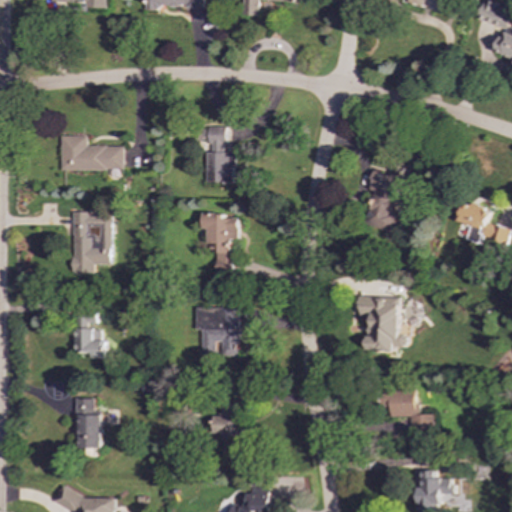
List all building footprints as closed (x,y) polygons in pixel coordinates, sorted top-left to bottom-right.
[(107,0),(53,0),(86,1),(86,8),(107,8),(107,0)] [(205,0),(147,0),(147,10),(160,10),(160,6),(205,8),(205,0)] [(260,0),(295,2),(295,0),(245,0),(245,16),(259,16),(260,0)] [(448,10),(450,0),(404,0),(404,2),(448,10)] [(484,0),(478,19),(504,29),(495,54),(511,60),(511,13),(499,9),(501,4),(488,0),(484,0)] [(226,127),(210,127),(210,148),(226,148),(226,127)] [(124,146),(87,146),(87,136),(62,136),(61,170),(124,171),(124,146)] [(235,153),(207,152),(207,182),(235,183),(235,153)] [(393,232),(408,180),(374,171),(370,188),(378,190),(368,226),(393,232)] [(511,229),(489,223),(492,210),(464,202),(459,222),(484,229),(482,237),(508,244),(511,229)] [(112,265),(112,214),(74,213),(73,274),(95,275),(95,265),(112,265)] [(217,276),(232,276),(232,239),(239,239),(239,218),(225,218),(225,213),(204,214),(204,229),(209,229),(209,253),(216,253),(217,276)] [(402,298),(361,297),(360,316),(371,316),(370,351),(396,352),(396,347),(408,347),(409,334),(401,334),(402,298)] [(239,308),(197,307),(196,331),(202,331),(202,354),(238,355),(239,308)] [(107,358),(108,339),(103,339),(103,329),(78,328),(77,353),(94,353),(94,358),(107,358)] [(418,390),(384,389),(383,408),(391,408),(391,417),(412,417),(412,433),(434,434),(434,415),(418,414),(418,390)] [(96,399),(78,399),(78,449),(104,449),(103,411),(96,411),(96,399)] [(216,433),(222,433),(222,441),(243,440),(243,418),(237,418),(237,406),(220,407),(221,416),(215,416),(216,433)] [(437,470),(423,471),(424,487),(420,487),(420,511),(439,511),(439,505),(443,505),(443,478),(438,479),(437,470)] [(115,511),(115,498),(86,498),(66,487),(63,487),(55,501),(76,511),(115,511)] [(267,511),(272,499),(272,490),(248,489),(243,506),(234,504),(231,511),(267,511)]
